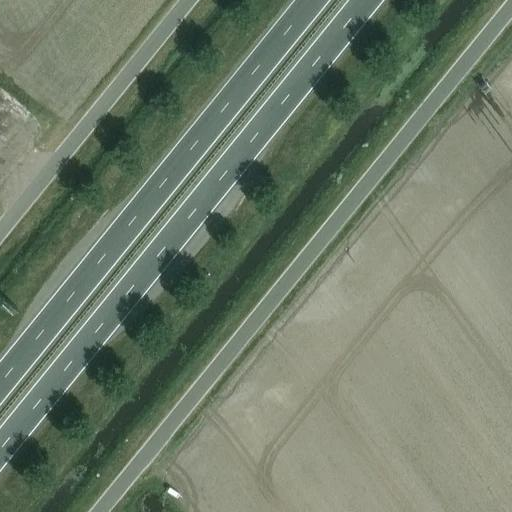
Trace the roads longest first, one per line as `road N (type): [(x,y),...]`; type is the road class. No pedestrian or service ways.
road 1 (unclassified): [(102,511),(511,9)]
road 2 (trunk): [(0,451),(365,0)]
road 3 (trunk): [(311,0),(0,383)]
road 4 (unclassified): [(0,234),(190,0)]
